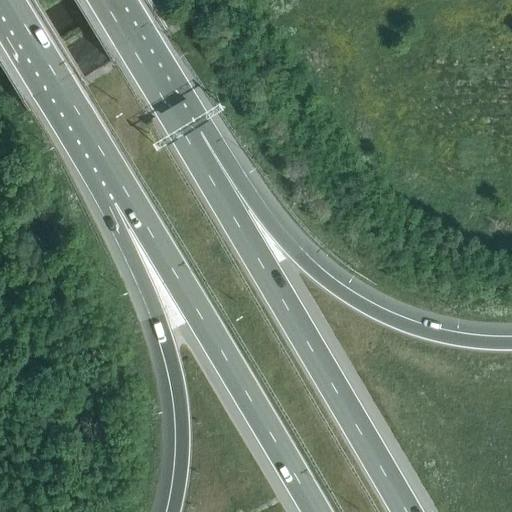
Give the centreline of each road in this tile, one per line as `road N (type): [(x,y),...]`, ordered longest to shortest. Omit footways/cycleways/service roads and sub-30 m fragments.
road 1 (trunk): [(406,511),(186,137)]
road 2 (motorway): [(511,342),(412,329),(337,290),(186,137)]
road 3 (trunk): [(129,197),(314,511)]
road 4 (motorway): [(129,197),(182,414),(171,511)]
road 5 (trunk): [(9,0),(129,197)]
road 6 (trunk): [(186,137),(103,0)]
